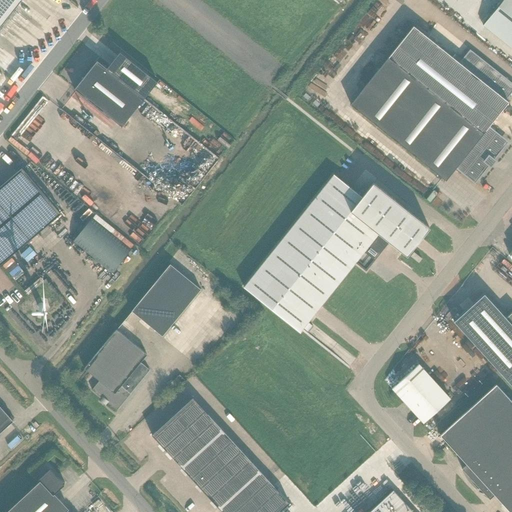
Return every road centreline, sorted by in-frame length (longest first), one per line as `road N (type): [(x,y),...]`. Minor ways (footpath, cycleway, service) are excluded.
road 1 (unclassified): [(462,511),(369,406),(366,375),(511,196)]
road 2 (unclassified): [(145,511),(0,349)]
road 3 (unclassified): [(102,0),(0,130)]
